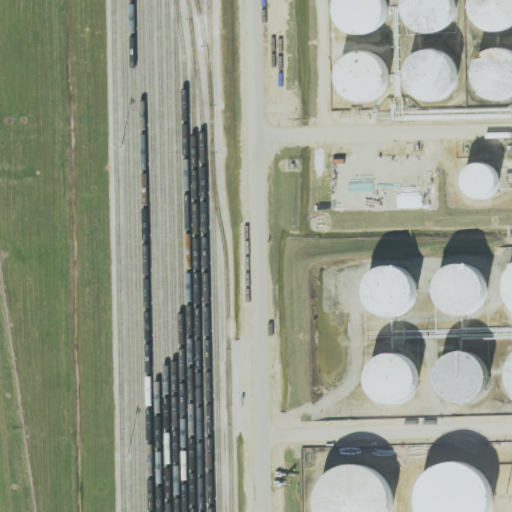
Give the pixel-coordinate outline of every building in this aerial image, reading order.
[(362,24),(354,20),(349,14),(345,6),(344,0),(398,0),(398,8),(393,16),(387,22),(379,25),(370,26),(362,24)] [(431,26),(423,21),(417,15),(414,7),(413,0),(468,0),(466,10),(462,17),(456,23),(448,27),(439,28),(431,26)] [(498,23),(491,18),(485,12),(481,4),(480,0),(511,0),(511,24),(507,25),(498,23)] [(434,92),(426,88),(420,81),(417,73),(416,65),(418,56),(423,48),(430,42),(439,39),(449,39),(458,43),(465,49),(470,57),(471,67),(470,76),(465,84),(459,89),(451,93),(442,94),(434,92)] [(511,93),(505,92),(498,88),(492,81),(488,73),(488,65),(489,56),(494,48),(502,42),(511,39),(511,93)] [(363,93),(355,89),(350,82),(346,73),(346,64),(348,56),(353,48),(361,43),(369,40),(378,40),(387,44),(394,49),(399,57),(401,66),(400,75),(396,83),(389,90),(381,94),(372,95),(363,93)] [(465,183),(468,188),(472,191),(477,192),(482,192),(487,189),(491,186),(493,181),(493,176),(492,171),(490,167),(486,164),(482,162),(477,162),(473,163),(469,166),(466,169),(464,173),(464,178),(465,183)] [(389,305),(381,300),(376,294),(372,286),(371,277),(373,269),(378,261),(385,255),(394,252),(404,252),(413,255),(420,261),(425,270),(426,279),(425,289),(420,296),(414,302),(406,306),(397,307),(389,305)] [(460,306),(453,301),(447,295),(444,287),(443,278),(445,270),(449,262),(457,256),(466,253),(475,253),(484,256),(492,262),(496,271),(498,280),(496,290),(492,297),(485,303),(478,307),(469,308),(460,306)] [(463,394),(456,389),(450,383),(447,375),(446,366),(448,358),(453,350),(460,344),(469,341),(478,341),(487,344),(495,350),(499,359),(501,368),(499,377),(495,385),(489,391),(481,394),(472,395),(463,394)] [(397,395),(390,390),(384,384),(380,376),(379,367),(381,359),(386,351),(394,345),(403,342),(412,342),(421,345),(428,351),(433,360),(434,369),(433,378),(429,386),(422,392),(414,396),(406,396),(397,395)] [(494,511),(496,504),(495,491),(489,479),(480,469),(468,463),(455,461),(442,463),(431,470),(422,480),(417,492),(416,505),(417,511),(494,511)] [(394,511),(396,506),(395,493),(389,481),(380,471),(368,465),(355,463),(342,465),(331,472),(322,482),(317,494),(316,507),(317,511),(394,511)]
